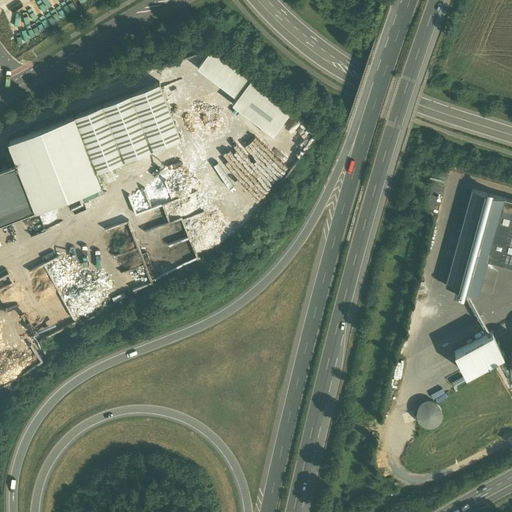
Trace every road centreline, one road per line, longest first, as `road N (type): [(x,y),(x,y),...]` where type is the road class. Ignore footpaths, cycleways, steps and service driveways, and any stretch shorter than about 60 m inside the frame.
road 1 (motorway): [(384,71),(365,91),(344,155),(290,253),(233,307),(99,365),(53,396),(18,453),(10,511)]
road 2 (motorway): [(295,511),(393,122),(435,0)]
road 3 (motorway): [(384,71),(267,511)]
road 4 (motorway): [(35,511),(42,474),(63,441),(86,423),(127,410),(182,417),(205,430),(237,470),(247,511)]
road 5 (secondary): [(511,140),(419,111),(345,76),(260,0)]
road 6 (unclassified): [(0,97),(163,0)]
